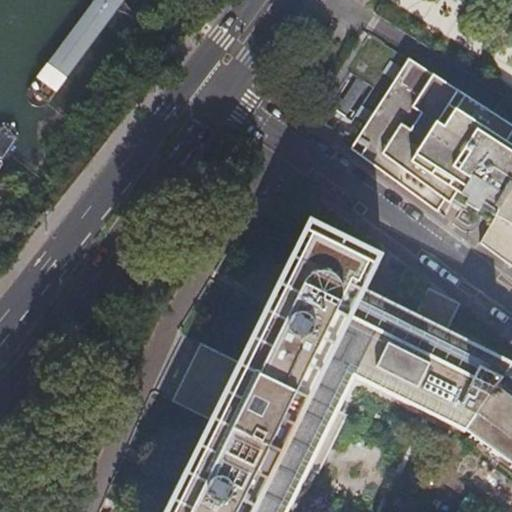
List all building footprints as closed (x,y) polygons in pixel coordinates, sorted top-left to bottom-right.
[(438,211),(450,194),(466,203),(487,215),(488,213),(496,218),(510,192),(491,176),(486,173),(506,139),(511,127),(511,122),(406,59),(385,94),(353,148),(370,161),(425,201),(438,211)] [(511,127),(506,139),(486,173),(491,176),(510,192),(496,218),(511,240),(511,127)] [(365,290),(377,263),(379,261),(366,255),(328,236),(312,229),(287,281),(270,315),(268,319),(259,338),(246,365),(242,374),(219,421),(216,428),(200,461),(181,499),(178,504),(174,511),(290,511),(356,377),(369,384),(467,432),(469,430),(511,368),(511,362),(487,350),(448,331),(416,315),(425,297),(403,286),(393,304),(377,296),(365,290)] [(395,272),(377,263),(365,290),(377,296),(393,304),(403,286),(425,297),(416,315),(448,331),(460,303),(424,285),(395,272)] [(242,374),(246,365),(236,360),(205,345),(204,348),(188,381),(178,401),(219,421),(242,374)] [(511,368),(469,430),(511,462),(511,368)]
